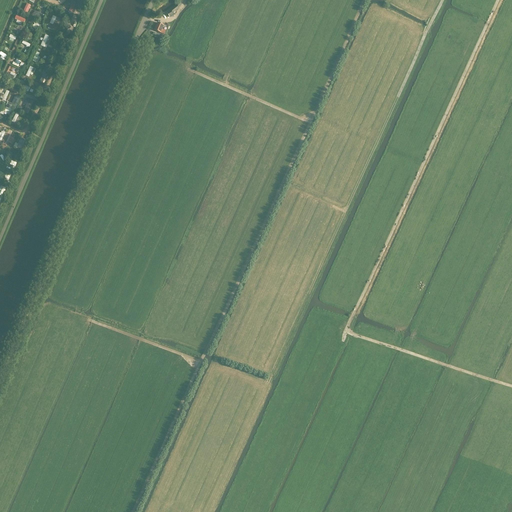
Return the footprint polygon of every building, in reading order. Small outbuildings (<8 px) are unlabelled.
[(73,0),(68,12),(69,12),(72,13),(77,2),(73,0)] [(171,10),(167,12),(170,18),(174,15),(173,13),(179,8),(179,7),(182,4),(180,1),(176,4),(177,6),(171,10)] [(26,15),(31,6),(27,4),(23,13),(26,15)] [(34,13),(32,16),(42,20),(43,18),(41,16),(42,14),(35,11),(34,13)] [(16,16),(15,19),(17,20),(16,23),(21,25),(22,23),(24,23),(25,20),(16,16)] [(157,22),(154,30),(160,33),(164,35),(166,31),(162,29),(164,25),(157,22)] [(30,67),(26,76),(28,77),(31,72),(34,73),(36,69),(30,67)] [(5,101),(9,92),(6,90),(4,95),(2,94),(0,98),(3,99),(2,100),(5,101)] [(15,110),(20,97),(17,96),(13,105),(11,109),(15,110)] [(28,100),(24,112),(28,114),(33,102),(28,100)] [(3,143),(6,144),(13,131),(10,129),(3,143)] [(21,149),(25,140),(21,138),(17,147),(21,149)]
